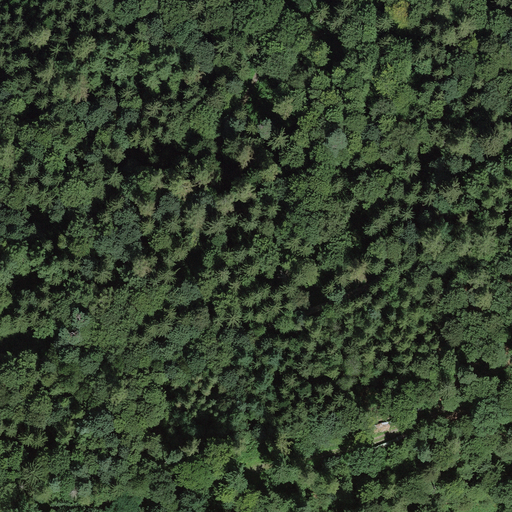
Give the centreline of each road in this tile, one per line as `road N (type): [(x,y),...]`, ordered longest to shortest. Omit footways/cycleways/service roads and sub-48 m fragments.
road 1 (track): [(511,160),(472,190),(416,257),(324,305),(234,335),(142,351),(35,361),(0,356)]
road 2 (track): [(511,384),(349,447),(73,509)]
road 3 (track): [(0,262),(60,235),(198,149),(239,106),(273,46),(328,0)]
